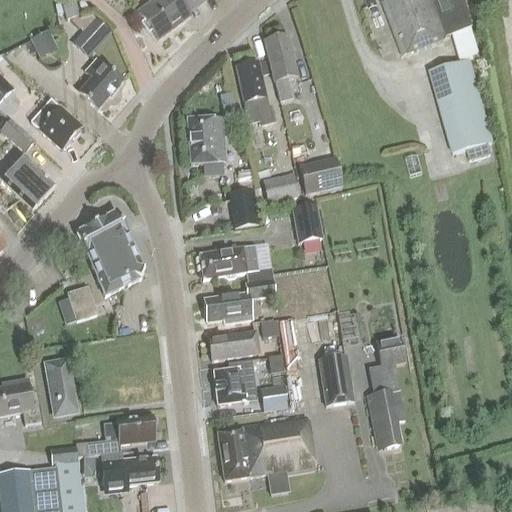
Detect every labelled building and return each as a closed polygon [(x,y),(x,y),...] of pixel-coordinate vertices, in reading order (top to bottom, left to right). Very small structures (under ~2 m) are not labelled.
[(207,0),(157,0),(137,15),(157,43),(189,19),(188,17),(209,2),(207,0)] [(375,9),(372,0),(363,0),(368,12),(375,9)] [(447,39),(451,38),(459,68),(429,76),(452,158),(466,154),(468,164),(489,158),(486,148),(490,147),(467,66),(478,63),(469,27),(461,0),(386,0),(381,2),(402,59),(448,42),(447,39)] [(60,6),(65,24),(77,20),(72,3),(60,6)] [(71,47),(87,62),(110,36),(94,22),(71,47)] [(52,43),(47,34),(29,43),(34,53),(53,45),(52,43)] [(273,86),(274,86),(279,106),(292,103),(287,83),(296,81),(286,39),(263,45),(273,86)] [(116,91),(121,85),(102,69),(95,63),(84,76),(91,81),(77,97),(96,113),(109,99),(111,100),(118,92),(116,91)] [(256,114),(260,130),(274,126),(270,110),(268,111),(257,66),(235,71),(245,116),(256,114)] [(0,104),(11,93),(0,81),(0,104)] [(49,104),(30,126),(61,153),(62,152),(64,153),(79,136),(77,134),(80,131),(49,104)] [(186,124),(190,169),(225,166),(221,121),(186,124)] [(33,145),(9,124),(0,134),(0,135),(23,156),(33,145)] [(412,161),(414,169),(426,166),(424,158),(412,161)] [(0,179),(0,185),(31,215),(54,191),(20,159),(0,179)] [(298,169),(305,199),(341,190),(334,160),(298,169)] [(262,184),(267,207),(299,200),(294,177),(262,184)] [(258,228),(253,193),(228,197),(233,232),(258,228)] [(291,213),(297,247),(322,243),(316,208),(291,213)] [(140,283),(143,275),(142,275),(127,238),(128,238),(115,215),(74,237),(87,260),(104,301),(139,283),(140,283)] [(247,287),(259,285),(272,283),(270,272),(257,274),(253,249),(242,251),(200,258),(197,258),(202,284),(204,284),(204,283),(225,280),(227,281),(233,280),(235,278),(246,276),(247,287)] [(206,326),(223,324),(223,328),(251,324),(248,303),(274,298),(273,295),(282,294),(280,283),(272,285),(272,283),(259,285),(247,287),(244,288),(245,297),(203,303),(206,326)] [(66,297),(76,325),(95,320),(86,291),(66,297)] [(262,342),(277,339),(275,325),(259,328),(262,342)] [(207,343),(210,365),(258,358),(254,336),(207,343)] [(367,372),(373,399),(366,400),(375,444),(381,443),(383,452),(401,449),(396,426),(404,424),(393,368),(403,366),(398,341),(375,346),(379,370),(367,372)] [(325,411),(350,407),(354,406),(346,358),(317,363),(325,411)] [(212,376),(216,410),(257,405),(251,364),(227,367),(228,374),(212,376)] [(45,368),(54,419),(75,416),(66,365),(45,368)] [(0,419),(21,416),(24,428),(40,426),(36,408),(31,409),(26,383),(11,386),(12,390),(0,391),(0,419)] [(259,393),(262,416),(286,412),(283,389),(259,393)] [(309,440),(305,420),(239,431),(239,434),(216,437),(223,485),(264,478),(265,482),(314,474),(308,440),(309,440)] [(131,445),(153,443),(151,422),(123,425),(122,423),(115,424),(115,428),(103,429),(105,445),(86,448),(88,460),(119,456),(118,448),(131,447),(131,445)] [(54,472),(0,478),(0,511),(84,511),(82,488),(79,488),(75,451),(49,454),(51,468),(54,468),(54,472)] [(121,477),(123,489),(158,486),(155,461),(122,464),(121,458),(101,460),(103,479),(121,477)]
